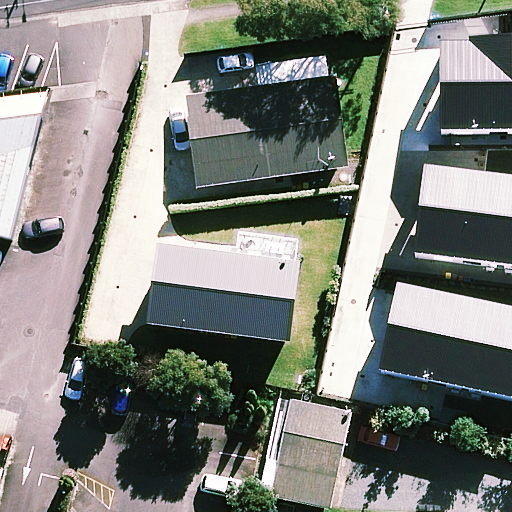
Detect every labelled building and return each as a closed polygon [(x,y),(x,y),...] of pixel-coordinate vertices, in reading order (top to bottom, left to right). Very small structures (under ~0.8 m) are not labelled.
[(347,175),(340,88),(190,100),(197,186),(347,175)] [(39,121),(0,126),(0,238),(13,241),(39,121)] [(495,301),(511,303),(511,236),(505,235),(508,215),(366,194),(358,247),(393,252),(381,331),(488,347),(495,301)] [(145,243),(106,235),(91,311),(130,318),(145,243)] [(307,263),(158,246),(147,334),(297,351),(307,263)] [(350,415),(292,403),(273,499),(332,511),(350,415)]
